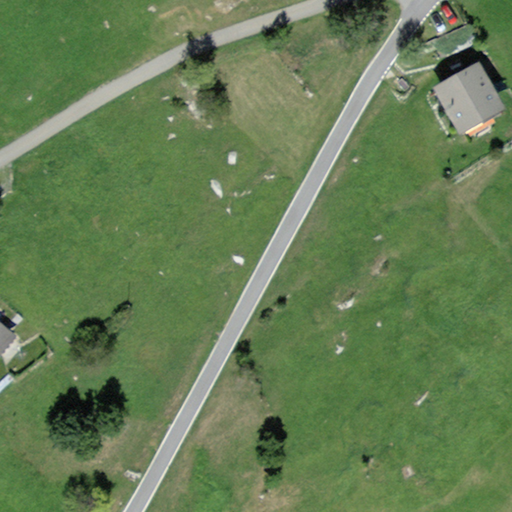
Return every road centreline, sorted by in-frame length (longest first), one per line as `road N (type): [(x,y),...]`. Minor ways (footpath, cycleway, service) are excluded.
road 1 (residential): [(429,0),(395,38),(137,511)]
road 2 (residential): [(352,0),(176,53),(0,159)]
